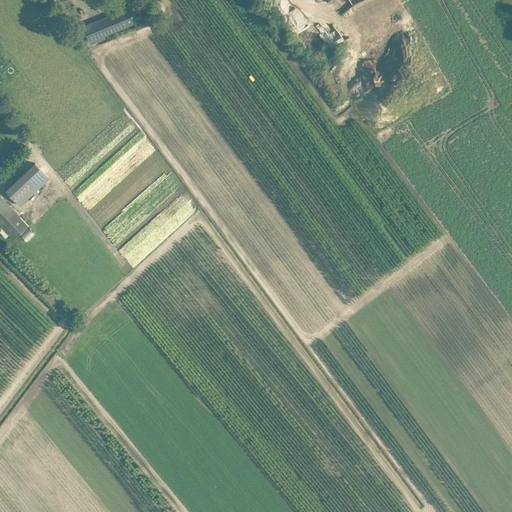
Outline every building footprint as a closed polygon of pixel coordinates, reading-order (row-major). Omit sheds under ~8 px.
[(128,8),(82,26),(88,41),(134,22),(128,8)] [(153,10),(146,14),(150,22),(157,18),(153,10)] [(360,15),(294,61),(312,86),(377,40),(360,15)] [(34,161),(5,189),(19,206),(49,178),(34,161)] [(0,196),(0,224),(13,239),(28,225),(1,196),(0,196)]
